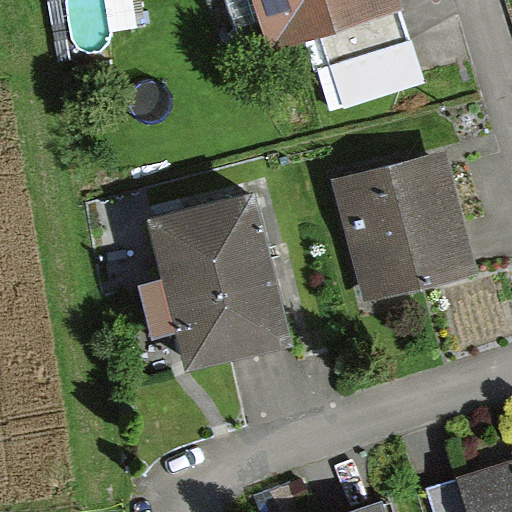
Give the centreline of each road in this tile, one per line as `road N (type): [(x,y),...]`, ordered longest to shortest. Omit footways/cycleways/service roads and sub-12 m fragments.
road 1 (residential): [(181,511),(195,485),(237,462),(511,369)]
road 2 (residential): [(477,0),(511,117)]
